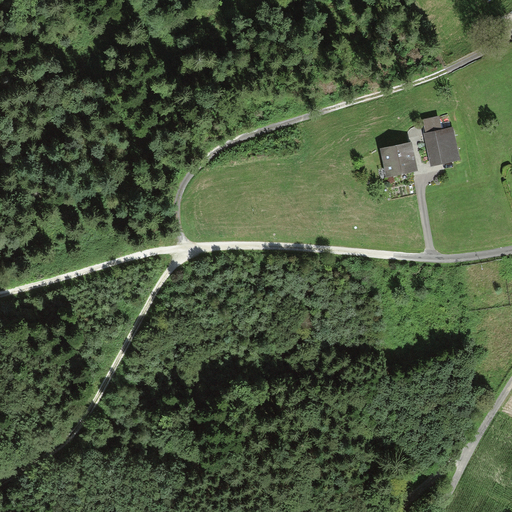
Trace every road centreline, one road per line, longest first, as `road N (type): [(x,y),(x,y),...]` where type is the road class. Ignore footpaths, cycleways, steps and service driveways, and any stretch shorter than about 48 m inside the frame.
road 1 (track): [(511,37),(435,75),(215,152),(195,169),(176,207),(182,247),(102,391),(76,431),(0,484)]
road 2 (track): [(511,249),(428,258),(182,247),(0,294)]
road 3 (unclassified): [(436,511),(511,377)]
